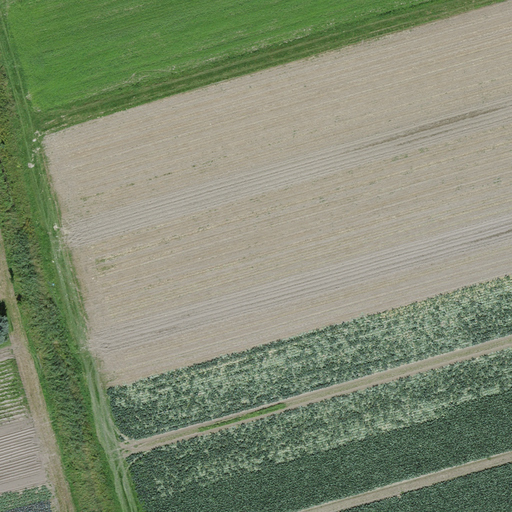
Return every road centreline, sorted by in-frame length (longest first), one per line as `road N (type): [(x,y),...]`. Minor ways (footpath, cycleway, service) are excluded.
road 1 (track): [(132,511),(0,36)]
road 2 (track): [(72,511),(0,254)]
